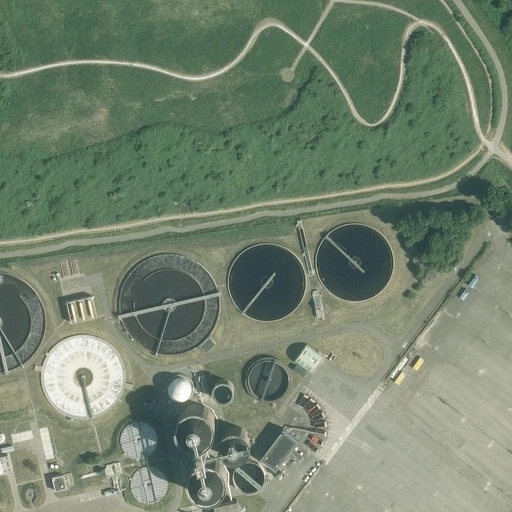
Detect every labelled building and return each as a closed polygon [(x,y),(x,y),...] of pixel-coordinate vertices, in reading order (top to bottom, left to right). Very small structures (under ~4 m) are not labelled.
[(316,289),(312,290),(312,293),(317,316),(324,315),(318,292),(316,289)] [(92,294),(66,300),(70,321),(96,315),(92,294)] [(125,387),(126,378),(125,374),(125,370),(124,366),(122,362),(120,358),(118,355),(117,352),(113,348),(107,343),(100,339),(92,337),(88,336),(84,336),(78,336),(74,337),(68,339),(64,341),(59,343),(53,348),(48,355),(46,358),(44,362),(42,370),(41,378),(41,385),(42,389),(44,394),(47,400),(52,407),(58,412),(65,417),(70,419),(74,420),(77,420),(82,421),(86,421),(91,420),(96,419),(99,418),(106,414),(113,409),(118,403),(120,400),(122,395),(124,391),(125,387)] [(209,337),(199,346),(205,353),(215,344),(209,337)] [(306,343),(293,361),(309,373),(322,356),(307,344),(306,343)] [(201,393),(196,395),(187,373),(168,381),(177,403),(195,395),(198,402),(204,400),(201,393)] [(214,385),(213,386),(213,388),(213,390),(213,391),(214,393),(215,395),(217,397),(219,398),(220,399),(224,399),(226,399),(227,398),(229,397),(231,396),(232,395),(233,393),(233,391),(233,390),(233,388),(233,387),(232,385),(232,384),(231,382),(229,381),(228,380),(226,379),(224,379),(222,379),(220,379),(218,380),(216,382),(215,383),(214,385)] [(178,418),(177,422),(177,427),(179,432),(181,435),(184,438),(184,439),(187,441),(188,440),(192,442),(197,442),(201,442),(204,441),(205,440),(207,439),(209,438),(210,436),(211,435),(213,433),(214,432),(213,431),(214,429),(215,426),(215,424),(215,422),(215,420),(215,418),(214,416),(213,414),(212,413),(211,411),(209,409),(208,408),(206,406),(205,405),(204,406),(202,405),(200,404),(198,404),(195,404),(193,404),(191,404),(189,405),(187,406),(185,407),(183,409),(182,410),(181,411),(179,413),(178,415),(179,415),(178,418)] [(224,433),(221,437),(222,438),(221,440),(221,441),(220,443),(221,445),(221,447),(221,449),(222,451),(224,453),(224,454),(226,455),(225,455),(229,458),(230,458),(231,458),(233,458),(234,459),(236,459),(238,459),(240,458),(242,458),(243,457),(245,456),(246,455),(247,454),(248,454),(250,450),(250,449),(251,446),(251,443),(251,441),(250,439),(250,438),(249,437),(249,435),(248,434),(247,434),(246,432),(242,429),(240,429),(238,429),(237,428),(235,428),(234,428),(232,429),(231,429),(229,430),(228,431),(227,431),(225,432),(224,433)] [(284,428),(261,457),(276,468),(298,439),(284,428)] [(182,450),(178,451),(180,458),(183,457),(185,464),(191,467),(193,463),(193,464),(195,462),(197,460),(201,458),(205,457),(208,456),(204,441),(201,442),(197,442),(192,442),(188,440),(187,441),(184,439),(180,444),(182,450)] [(6,455),(0,456),(0,458),(2,468),(2,470),(9,469),(6,455)] [(189,473),(189,475),(189,478),(189,480),(190,482),(191,484),(192,486),(193,488),(194,489),(196,491),(198,492),(199,493),(200,493),(201,494),(204,495),(206,495),(208,495),(210,495),(212,494),(214,494),(216,493),(218,492),(220,491),(222,489),(223,488),(224,486),(226,484),(225,484),(226,482),(227,480),(227,478),(227,476),(227,475),(227,473),(227,471),(226,469),(226,468),(225,466),(224,465),(223,463),(221,462),(220,461),(220,460),(218,459),(216,458),(214,458),(213,457),(211,457),(209,457),(208,456),(205,457),(201,458),(197,460),(195,462),(193,464),(193,463),(191,467),(190,467),(189,471),(189,473)] [(260,487),(262,485),(264,481),(264,478),(264,475),(263,471),(261,467),(259,465),(256,463),(253,461),(249,461),(245,461),(243,462),(239,464),(236,466),(234,469),(233,473),(232,476),(233,481),(234,483),(235,486),(237,488),(239,490),(244,492),(246,492),(249,493),(251,492),(254,492),(258,489),(260,487)] [(101,471),(81,475),(82,478),(101,474),(102,475),(106,474),(108,475),(109,477),(112,476),(114,486),(116,491),(120,490),(116,476),(119,475),(119,473),(121,472),(119,462),(106,465),(106,467),(105,468),(100,469),(101,471)] [(63,474),(51,477),(54,490),(66,487),(68,487),(73,485),(70,472),(65,474),(63,474)] [(310,488),(319,495),(326,485),(316,478),(310,488)] [(306,511),(313,504),(303,496),(290,511),(306,511)] [(215,505),(216,511),(239,511),(237,500),(215,505)]
